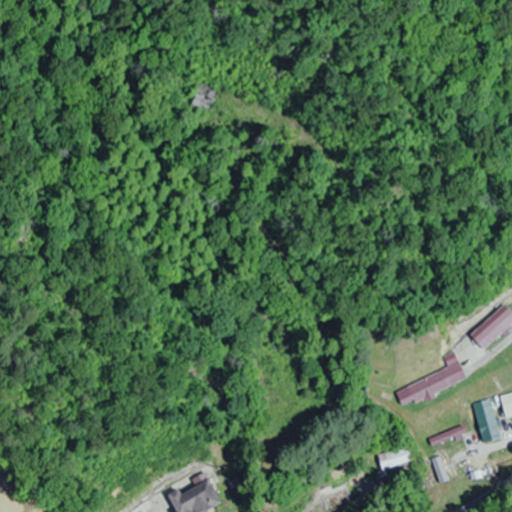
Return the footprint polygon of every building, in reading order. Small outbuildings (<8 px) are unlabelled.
[(212,110),(219,91),(199,84),(192,103),(212,110)] [(511,325),(511,315),(511,314),(480,345),(487,351),(511,325)] [(468,382),(460,365),(407,386),(415,404),(468,382)] [(508,420),(511,418),(511,394),(501,398),(508,420)] [(476,411),(485,444),(502,439),(492,406),(476,411)] [(413,461),(408,447),(379,457),(384,471),(413,461)] [(205,511),(221,505),(209,477),(169,496),(176,511),(205,511)] [(314,495),(321,511),(334,511),(355,504),(346,482),(314,495)]
